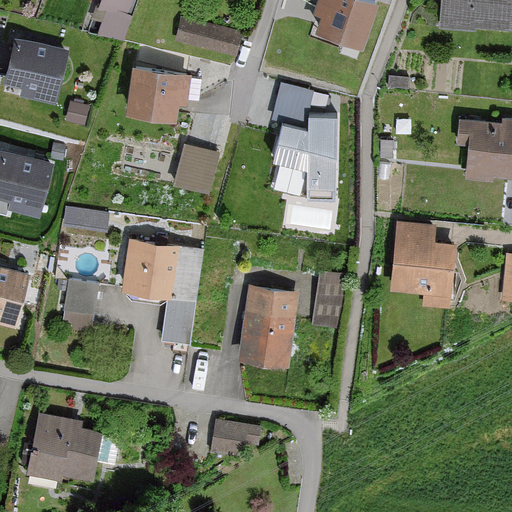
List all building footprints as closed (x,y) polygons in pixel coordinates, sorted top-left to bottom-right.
[(128,20),(134,0),(104,0),(101,11),(97,10),(94,21),(104,24),(101,35),(125,43),(132,22),(128,20)] [(367,46),(382,1),(379,0),(320,0),(317,10),(324,12),(318,30),(367,46)] [(511,28),(511,0),(445,0),(442,27),(477,30),(478,25),(511,28)] [(243,33),(183,20),(178,43),(238,57),(243,33)] [(72,50),(10,35),(6,48),(14,50),(6,81),(14,83),(13,89),(24,91),(23,96),(59,104),(72,50)] [(192,69),(196,54),(142,41),(138,55),(192,69)] [(191,102),(195,74),(137,66),(131,113),(183,120),(186,101),(191,102)] [(275,111),(304,120),(314,87),(285,78),(275,111)] [(89,107),(71,104),(68,122),(86,125),(89,107)] [(309,126),(284,121),(275,154),(308,163),(308,195),(335,196),(336,112),(310,112),(309,126)] [(470,177),(511,180),(511,117),(505,117),(505,123),(461,120),(459,146),(472,147),(470,177)] [(208,188),(217,151),(186,143),(176,180),(208,188)] [(62,147),(55,146),(53,159),(61,159),(62,147)] [(57,164),(3,148),(0,159),(0,199),(13,203),(11,210),(41,219),(57,164)] [(107,214),(67,210),(66,223),(105,228),(107,214)] [(425,307),(456,309),(461,244),(438,242),(440,226),(401,222),(395,292),(426,294),(425,307)] [(205,248),(134,239),(127,289),(170,295),(164,338),(189,341),(194,300),(199,300),(205,248)] [(0,325),(18,330),(32,273),(0,264),(0,325)] [(347,276),(320,273),(314,325),(340,328),(347,276)] [(98,284),(71,281),(67,312),(94,315),(98,284)] [(296,291),(250,288),(244,358),(290,361),(296,291)] [(83,428),(84,422),(40,414),(29,477),(67,483),(69,475),(97,480),(105,432),(83,428)] [(261,428),(217,422),(212,453),(247,458),(249,446),(259,448),(261,428)]
